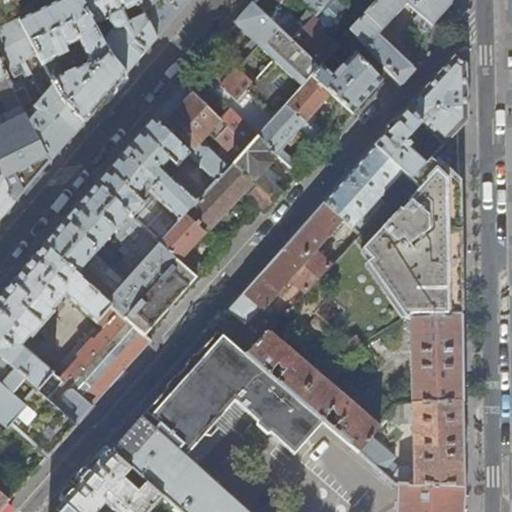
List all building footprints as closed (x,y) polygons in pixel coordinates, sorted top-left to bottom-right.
[(37,11),(19,20),(40,62),(46,73),(52,70),(49,64),(69,54),(73,62),(81,58),(81,54),(84,52),(90,65),(70,74),(67,68),(48,77),(62,101),(85,123),(104,101),(126,75),(109,56),(79,0),(61,0),(49,6),(37,11)] [(79,0),(109,56),(126,75),(142,56),(147,50),(157,39),(137,0),(79,0)] [(137,0),(157,39),(190,0),(137,0)] [(285,0),(293,6),(298,0),(260,0),(255,5),(292,42),(307,25),(302,21),(299,24),(291,18),(285,25),(276,17),(285,7),(280,2),(282,0),(285,0)] [(304,0),(302,2),(316,16),(330,0),(304,0)] [(381,0),(353,32),(401,86),(416,70),(378,36),(407,4),(419,16),(413,22),(425,33),(431,27),(444,13),(450,6),(452,0),(381,0)] [(237,25),(278,63),(262,81),(259,78),(254,84),(237,69),(230,76),(220,87),(236,103),(249,90),(276,117),(287,106),(287,105),(312,77),(319,69),(292,42),(255,5),(237,25)] [(313,18),(307,25),(292,42),(319,69),(323,66),(338,48),(315,27),(319,23),(313,18)] [(35,64),(40,62),(19,20),(6,26),(0,29),(0,51),(10,70),(21,65),(28,78),(33,76),(26,62),(32,59),(35,64)] [(334,76),(323,66),(319,69),(312,77),(354,114),(367,99),(382,82),(354,54),(334,76)] [(444,145),(458,131),(468,121),(467,95),(467,68),(467,65),(455,56),(424,90),(409,107),(391,128),(374,147),(404,172),(413,179),(425,166),(409,150),(412,146),(408,142),(423,125),(444,145)] [(0,88),(10,110),(0,115),(0,121),(1,124),(0,125),(0,170),(16,203),(36,180),(51,161),(28,116),(25,111),(18,97),(0,62),(0,88)] [(47,96),(28,116),(51,161),(64,147),(64,146),(85,123),(62,101),(48,77),(47,76),(37,81),(43,93),(47,96)] [(312,77),(287,105),(287,106),(316,132),(328,143),(338,132),(354,114),(312,77)] [(192,79),(186,86),(191,90),(197,84),(192,79)] [(222,120),(191,90),(186,86),(172,101),(155,120),(218,179),(220,181),(235,164),(250,147),(222,120)] [(18,97),(25,111),(33,104),(26,92),(18,97)] [(287,106),(276,117),(258,138),(277,155),(281,158),(287,164),(292,159),(282,149),(286,144),(301,127),(312,137),(316,132),(287,106)] [(231,111),(222,120),(250,147),(258,138),(231,111)] [(186,215),(218,179),(155,120),(142,137),(135,146),(99,185),(163,241),(186,215)] [(425,166),(413,179),(360,235),(283,318),(292,326),(334,362),(411,315),(461,315),(460,266),(459,196),(458,131),(444,145),(425,166)] [(258,138),(250,147),(235,164),(276,201),(284,193),(261,173),(277,155),(258,138)] [(404,172),(374,147),(349,175),(324,204),(352,229),(404,172)] [(300,175),(287,164),(281,158),(271,169),(272,173),(288,188),(300,175)] [(276,201),(235,164),(220,181),(218,179),(186,215),(206,233),(223,248),(228,242),(212,227),(227,209),(243,192),(260,206),(266,212),(276,201)] [(0,170),(0,220),(1,219),(16,203),(0,170)] [(163,241),(99,185),(73,215),(60,230),(45,247),(82,280),(81,280),(107,303),(160,245),(163,241)] [(360,235),(352,229),(324,204),(314,215),(284,248),(273,261),(250,286),(231,308),(223,316),(214,327),(218,330),(247,356),(269,333),(277,323),(283,318),(360,235)] [(193,247),(206,233),(186,215),(163,241),(160,245),(197,277),(202,271),(185,256),(193,247)] [(170,308),(197,277),(160,245),(107,303),(114,309),(144,336),(146,335),(170,308)] [(65,299),(98,327),(114,309),(107,303),(81,280),(82,280),(45,247),(7,289),(0,297),(0,357),(41,393),(55,378),(53,377),(54,375),(23,348),(29,340),(32,342),(55,316),(52,313),(65,299)] [(55,378),(41,393),(77,425),(99,401),(142,353),(151,342),(144,336),(114,309),(98,327),(101,330),(98,333),(94,330),(57,371),(63,377),(58,381),(55,378)] [(462,355),(461,315),(411,315),(412,405),(463,403),(462,355)] [(292,326),(283,318),(277,323),(287,332),(292,326)] [(147,410),(140,419),(187,460),(236,403),(299,456),(326,425),(322,422),(277,382),(269,375),(247,356),(218,330),(191,360),(147,410)] [(379,430),(269,333),(247,356),(269,375),(279,364),(280,365),(280,367),(281,368),(278,372),(281,376),(277,382),(322,422),(332,411),(334,412),(333,416),(336,417),(333,420),(338,424),(333,431),(359,453),(371,438),(379,430)] [(0,439),(8,430),(44,462),(57,447),(77,425),(41,393),(0,357),(0,439)] [(464,445),(463,403),(412,405),(399,406),(388,418),(393,423),(413,423),(413,472),(401,472),(392,464),(395,460),(371,438),(359,453),(395,485),(400,485),(464,488),(464,445)] [(162,499),(177,511),(245,511),(219,488),(216,486),(187,460),(140,419),(139,419),(141,421),(111,453),(162,499)] [(150,511),(162,499),(111,453),(110,452),(105,448),(84,472),(61,498),(69,506),(74,511),(150,511)] [(463,511),(464,488),(400,485),(398,511),(463,511)] [(0,511),(9,502),(0,493),(0,511)]
